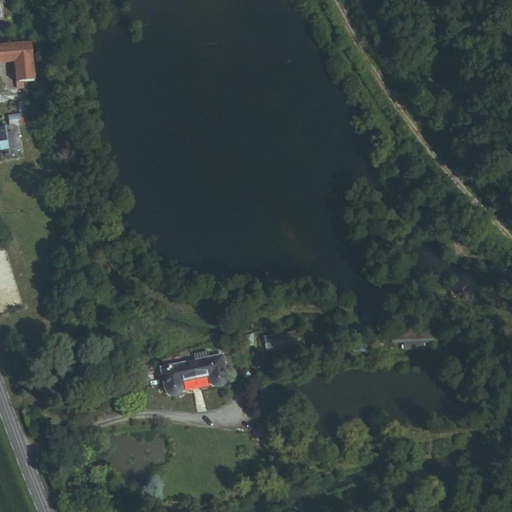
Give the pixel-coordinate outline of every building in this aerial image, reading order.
[(0,38),(15,35),(13,23),(0,26),(0,38)] [(27,88),(34,86),(25,42),(22,43),(18,44),(15,35),(0,38),(0,70),(12,67),(19,91),(27,88)] [(9,124),(23,122),(22,113),(8,115),(9,124)] [(25,160),(24,154),(29,153),(24,132),(2,137),(8,164),(25,160)] [(391,329),(391,342),(402,342),(403,348),(431,347),(430,327),(391,329)] [(302,330),(263,334),(265,350),(304,346),(302,330)] [(220,387),(227,382),(223,357),(163,370),(168,394),(175,396),(183,392),(181,384),(208,377),(212,387),(220,387)]
